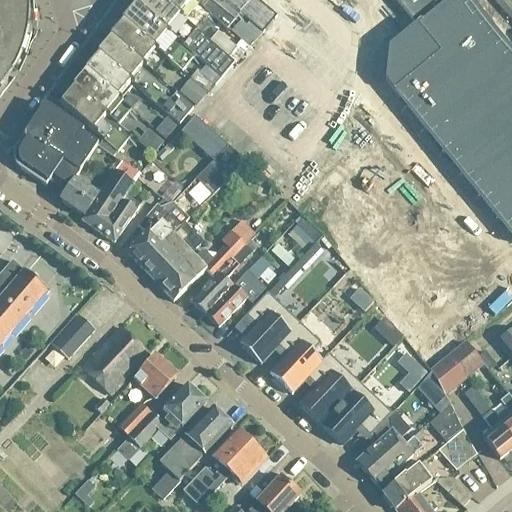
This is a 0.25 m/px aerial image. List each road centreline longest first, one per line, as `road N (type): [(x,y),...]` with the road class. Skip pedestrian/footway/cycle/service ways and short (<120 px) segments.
road 1 (unclassified): [(370,511),(134,288),(0,182)]
road 2 (unclassified): [(0,130),(66,32),(57,0)]
